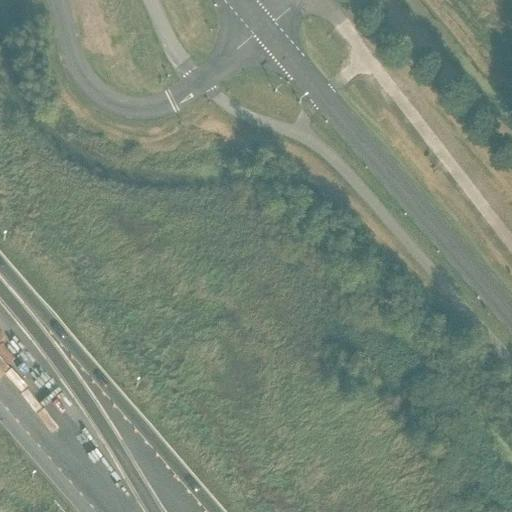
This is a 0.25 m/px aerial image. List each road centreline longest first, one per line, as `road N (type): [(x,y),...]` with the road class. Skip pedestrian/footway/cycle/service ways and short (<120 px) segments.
road 1 (tertiary): [(511,317),(266,31)]
road 2 (unclassified): [(266,31),(165,108),(127,110),(101,101),(84,82),(58,0)]
road 3 (motorway): [(191,511),(0,291)]
road 4 (motorway): [(0,366),(126,511)]
